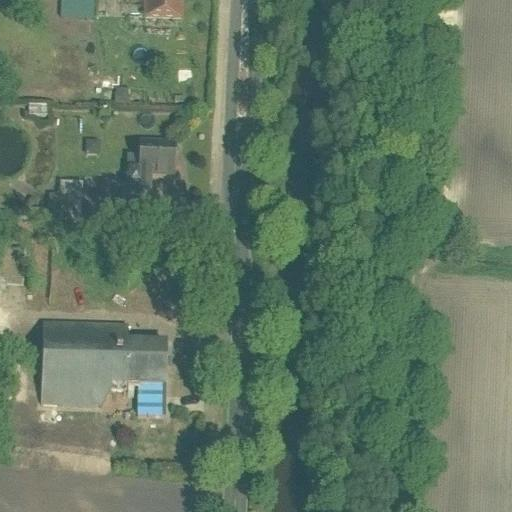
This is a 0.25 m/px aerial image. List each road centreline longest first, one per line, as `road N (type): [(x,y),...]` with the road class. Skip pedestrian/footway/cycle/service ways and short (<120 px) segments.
road 1 (tertiary): [(232,511),(240,317),(231,204),(243,0)]
road 2 (unclassified): [(393,511),(416,0)]
